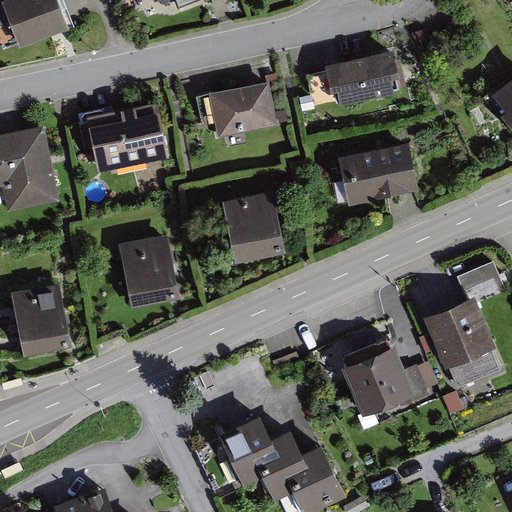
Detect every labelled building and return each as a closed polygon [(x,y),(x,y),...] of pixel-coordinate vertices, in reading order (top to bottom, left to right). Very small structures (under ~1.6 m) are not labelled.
[(71,23),(60,0),(2,0),(0,1),(19,45),(71,23)] [(391,54),(309,74),(318,110),(400,90),(391,54)] [(511,73),(482,98),(511,134),(511,73)] [(268,81),(209,95),(219,135),(277,121),(268,81)] [(160,103),(86,120),(98,168),(171,151),(160,103)] [(42,124),(0,134),(0,185),(12,182),(18,211),(60,201),(42,124)] [(407,142),(343,157),(350,180),(335,183),(341,208),(418,190),(407,142)] [(274,192),(223,202),(235,265),(287,254),(274,192)] [(180,297),(168,236),(122,245),(134,306),(180,297)] [(502,267),(466,283),(474,298),(509,284),(502,267)] [(72,347),(60,288),(13,297),(25,357),(72,347)] [(506,363),(474,298),(426,321),(458,387),(506,363)] [(389,345),(342,365),(361,412),(407,392),(411,401),(431,392),(420,366),(401,374),(389,345)] [(260,417),(218,435),(235,472),(251,465),(277,454),(269,437),(260,417)] [(251,465),(266,497),(289,486),(310,477),(298,451),(287,429),(269,437),(277,454),(251,465)] [(319,442),(298,451),(310,477),(289,486),(301,511),(304,511),(343,493),(319,442)] [(112,511),(103,488),(50,509),(51,511),(112,511)]
